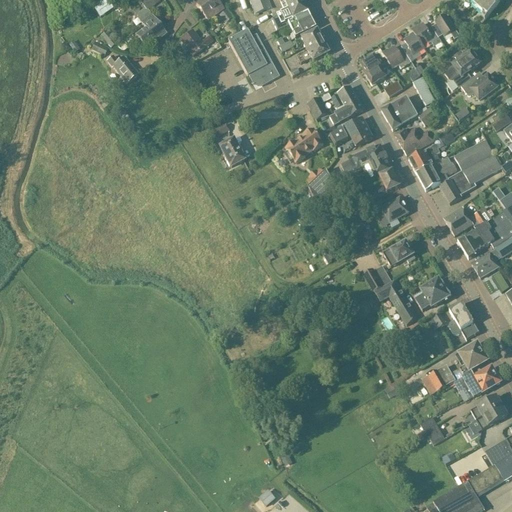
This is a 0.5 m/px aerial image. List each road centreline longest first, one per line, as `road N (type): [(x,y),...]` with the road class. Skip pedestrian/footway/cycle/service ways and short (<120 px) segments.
road 1 (secondary): [(511,367),(427,216)]
road 2 (secondary): [(427,216),(348,68)]
road 3 (residential): [(221,109),(348,68)]
